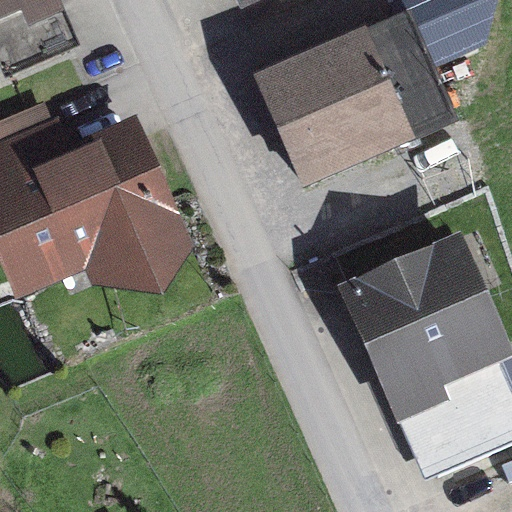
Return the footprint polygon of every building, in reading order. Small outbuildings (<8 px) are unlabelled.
[(72,0),(0,0),(0,40),(75,6),(72,0)] [(247,0),(253,11),(283,0),(247,0)] [(405,23),(268,81),(306,173),(444,115),(405,23)] [(133,124),(0,181),(0,289),(1,291),(80,274),(152,289),(185,235),(133,124)] [(511,397),(453,254),(360,292),(429,458),(511,424),(511,397)]
